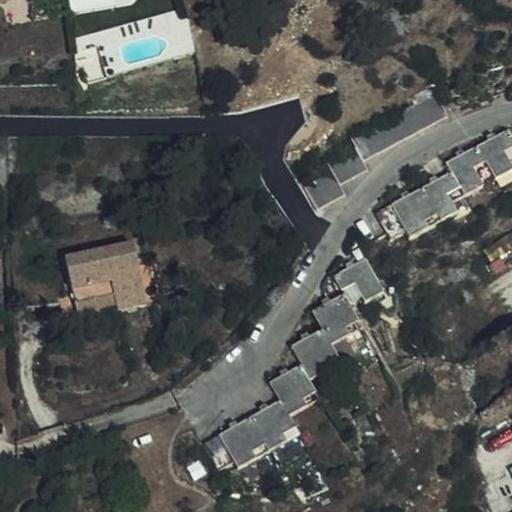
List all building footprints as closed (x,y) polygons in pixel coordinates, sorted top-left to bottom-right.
[(117,7),(115,0),(33,0),(37,19),(117,7)] [(440,94),(426,100),(436,123),(451,115),(440,94)] [(421,130),(436,123),(426,100),(411,108),(421,130)] [(408,137),(421,130),(411,108),(397,115),(408,137)] [(394,144),(408,137),(397,115),(384,122),(394,144)] [(379,152),(394,144),(384,122),(369,129),(379,152)] [(366,159),(379,152),(369,129),(356,136),(361,150),(366,159)] [(511,131),(511,132),(499,136),(481,147),(495,177),(499,183),(511,176),(511,131)] [(484,183),(495,177),(481,147),(449,164),(455,179),(466,201),(487,189),(484,183)] [(368,164),(366,159),(361,150),(348,156),(356,171),(368,164)] [(356,171),(348,156),(333,163),(340,180),(356,171)] [(368,164),(356,171),(359,178),(371,171),(368,164)] [(344,186),(359,178),(356,171),(340,180),(344,186)] [(449,209),(466,201),(455,179),(422,196),(441,238),(458,229),(449,209)] [(351,201),(344,186),(340,180),(326,188),(335,208),(351,201)] [(312,195),(322,214),(335,208),(326,188),(312,195)] [(411,253),(441,238),(422,196),(376,220),(391,255),(408,247),(411,253)] [(138,252),(70,264),(78,309),(117,302),(120,317),(148,312),(138,252)] [(335,285),(345,304),(351,313),(361,308),(364,313),(383,302),(366,270),(335,285)] [(117,302),(78,309),(81,324),(120,317),(117,302)] [(362,336),(351,313),(345,304),(314,322),(324,339),(333,354),(362,336)] [(343,372),(333,354),(324,339),(293,356),(303,373),(313,390),(343,372)] [(323,408),(313,390),(303,373),(272,392),(282,412),(292,427),(323,408)] [(302,446),(292,427),(282,412),(251,430),(271,464),(302,446)] [(238,476),(241,481),(271,464),(251,430),(228,443),(205,456),(222,485),(238,476)]
